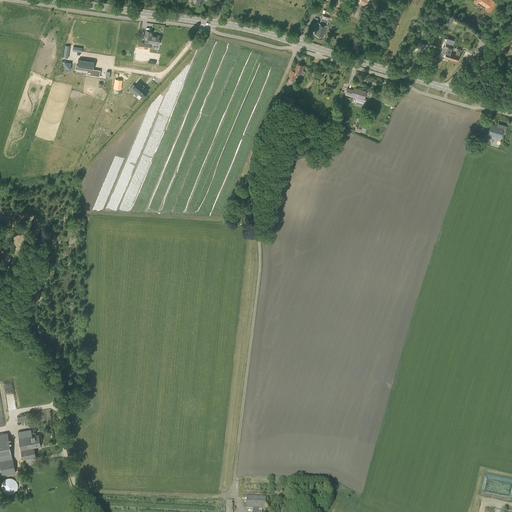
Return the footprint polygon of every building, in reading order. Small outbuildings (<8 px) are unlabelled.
[(477,0),(476,2),(490,11),(496,2),(492,0),(477,0)] [(448,16),(443,13),(439,20),(444,23),(449,26),(454,18),(449,15),(448,16)] [(327,25),(328,20),(321,18),(320,23),(317,22),(314,34),(323,37),(327,25)] [(153,31),(146,30),(145,39),(149,40),(149,43),(139,42),(139,47),(150,49),(151,43),(159,44),(160,36),(152,34),(153,31)] [(445,47),(444,53),(445,53),(445,55),(444,58),(445,58),(444,58),(448,60),(448,59),(458,61),(461,49),(457,48),(456,54),(451,53),(453,45),(454,40),(447,38),(447,39),(445,43),(446,43),(445,47)] [(97,63),(81,60),(80,68),(90,70),(89,76),(94,76),(94,74),(97,74),(97,70),(96,70),(97,63)] [(305,71),(303,70),(304,66),(297,63),(294,71),(292,70),(288,78),(294,80),(296,75),(295,74),(296,72),(301,74),(304,75),(305,71)] [(150,90),(139,80),(133,86),(132,85),(129,88),(133,91),(134,90),(139,94),(143,98),(150,90)] [(367,91),(354,87),(353,90),(348,88),(346,94),(364,99),(367,91)] [(291,105),(293,99),(286,96),(282,95),(280,100),(291,105)] [(358,118),(355,127),(354,131),(360,133),(361,128),(362,128),(364,119),(358,118)] [(507,126),(500,124),(499,126),(491,124),(487,135),(500,139),(502,133),(504,134),(507,126)] [(31,429),(18,432),(19,438),(20,444),(23,459),(36,456),(34,447),(41,446),(40,440),(39,434),(32,435),(31,429)] [(16,472),(13,458),(11,451),(8,434),(0,434),(0,460),(3,475),(16,472)] [(266,509),(266,497),(247,496),(246,508),(253,509),(253,511),(262,511),(263,509),(266,509)] [(233,511),(234,510),(233,510),(233,501),(226,501),(225,511),(233,511)]
